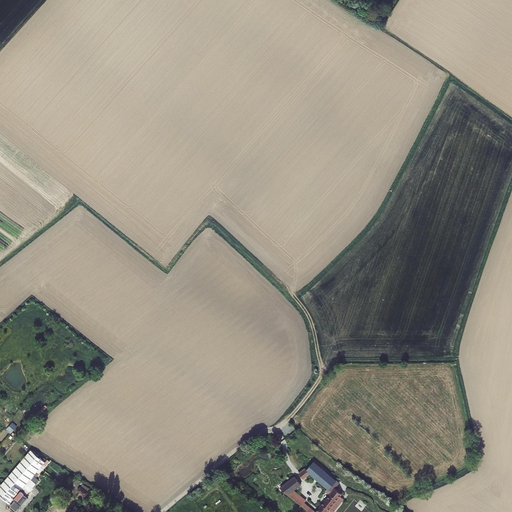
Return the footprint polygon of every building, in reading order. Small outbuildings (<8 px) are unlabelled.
[(369,8),(367,11),(375,18),(378,14),(369,8)] [(38,411),(41,413),(49,406),(46,404),(38,411)] [(0,497),(8,505),(44,464),(30,452),(0,487),(0,497)] [(308,474),(328,490),(329,488),(333,491),(331,493),(315,511),(325,511),(327,510),(329,511),(332,511),(343,499),(339,496),(343,491),(333,483),(334,481),(312,463),(307,467),(308,468),(305,471),(303,469),(296,475),(301,480),(308,474)] [(294,476),(279,489),(287,495),(300,484),(294,476)] [(10,507),(15,511),(16,511),(35,491),(32,488),(27,494),(25,493),(16,504),(14,502),(10,507)] [(75,492),(83,498),(86,494),(79,488),(75,492)]
